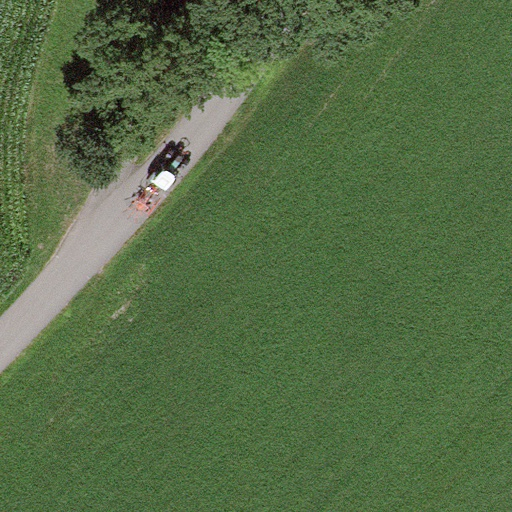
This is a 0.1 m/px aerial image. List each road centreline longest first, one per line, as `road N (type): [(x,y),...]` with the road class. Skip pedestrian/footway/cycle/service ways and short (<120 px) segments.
road 1 (unclassified): [(292,0),(206,111),(0,343)]
road 2 (track): [(186,0),(123,152),(100,234)]
